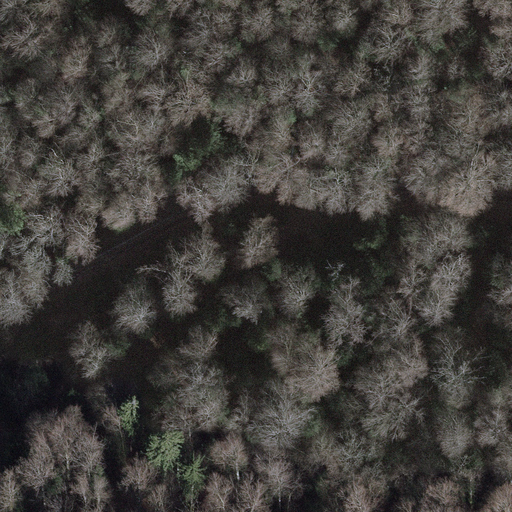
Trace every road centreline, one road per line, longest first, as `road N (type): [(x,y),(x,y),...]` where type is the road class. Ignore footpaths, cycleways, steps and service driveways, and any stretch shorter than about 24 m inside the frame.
road 1 (track): [(0,299),(223,190),(342,179),(511,187)]
road 2 (track): [(0,445),(118,371),(268,234),(436,184)]
